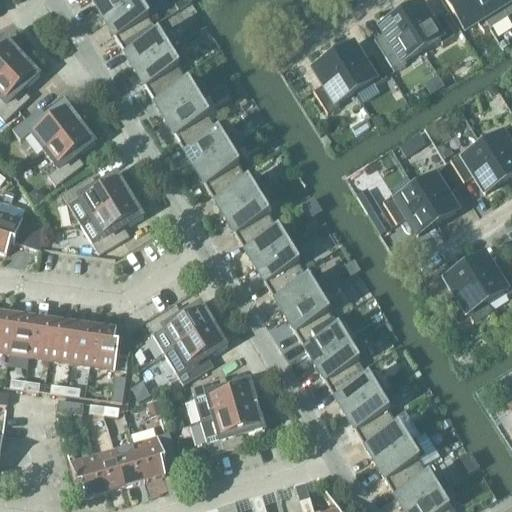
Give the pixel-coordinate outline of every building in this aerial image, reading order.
[(104,25),(138,4),(135,0),(89,0),(104,25)] [(189,0),(170,0),(178,12),(182,10),(192,4),(189,0)] [(484,35),(490,31),(470,0),(443,0),(464,33),(478,25),(484,35)] [(470,0),(490,31),(508,20),(495,0),(470,0)] [(511,0),(495,0),(508,20),(511,17),(511,0)] [(104,25),(119,49),(153,29),(138,4),(104,25)] [(421,53),(420,53),(421,55),(439,43),(442,47),(454,40),(440,18),(430,24),(419,7),(417,8),(418,9),(402,20),(401,20),(421,53)] [(175,16),(164,22),(169,30),(180,24),(175,16)] [(401,20),(402,20),(401,18),(381,31),(391,47),(380,54),(394,76),(406,68),(403,64),(420,53),(421,53),(401,20)] [(158,37),(153,29),(119,49),(134,74),(175,49),(165,33),(158,37)] [(0,81),(21,61),(16,56),(18,55),(5,42),(0,46),(0,81)] [(506,43),(500,47),(503,51),(509,48),(506,43)] [(185,65),(175,49),(134,74),(149,98),(183,78),(178,69),(185,65)] [(354,95),(353,95),(354,96),(372,85),(375,89),(387,82),(373,60),(363,66),(352,49),(350,50),(351,51),(335,62),(334,62),(354,95)] [(354,95),(334,62),(335,62),(334,60),(314,73),(324,89),(313,96),(327,118),(339,110),(336,106),(353,95),(354,95)] [(26,67),(21,61),(0,81),(0,120),(5,126),(26,105),(18,97),(28,88),(28,89),(40,78),(27,65),(26,67)] [(188,86),(183,78),(149,98),(164,123),(205,98),(195,82),(188,86)] [(494,87),(487,92),(491,99),(498,94),(494,87)] [(206,99),(205,98),(164,123),(179,148),(213,127),(199,103),(206,99)] [(30,136),(44,154),(78,128),(74,122),(76,121),(65,106),(52,116),(53,117),(43,124),(36,115),(12,133),(20,144),(30,136)] [(366,122),(352,131),(357,139),(371,130),(366,122)] [(218,135),(213,127),(179,148),(194,172),(235,147),(225,131),(218,135)] [(82,133),(78,128),(44,154),(58,172),(48,180),(56,190),(79,172),(72,163),(82,155),(83,156),(95,146),(84,132),(82,133)] [(483,152),(503,184),(502,184),(503,186),(511,180),(511,131),(510,128),(498,136),(501,141),(484,151),(483,152)] [(409,144),(399,150),(406,161),(416,154),(409,144)] [(235,147),(194,172),(209,197),(243,176),(238,167),(245,163),(235,147)] [(441,148),(437,151),(442,159),(451,154),(449,150),(441,148)] [(502,184),(503,184),(483,152),(484,151),(483,150),(465,161),(462,157),(450,164),(464,186),(474,180),(485,197),(487,196),(486,195),(502,184)] [(436,226),(435,226),(436,228),(456,215),(446,199),(456,192),(443,170),(431,178),(434,182),(417,193),(416,194),(436,226)] [(224,221),(265,196),(255,180),(248,185),(243,176),(209,197),(224,221)] [(62,198),(80,228),(128,199),(124,194),(126,192),(117,177),(103,185),(104,186),(93,192),(87,183),(62,198)] [(419,237),(435,226),(436,226),(416,194),(417,193),(416,192),(397,203),(395,199),(383,206),(396,229),(407,222),(418,239),(419,238),(419,237)] [(34,194),(29,197),(35,207),(45,200),(42,195),(34,194)] [(7,195),(5,204),(12,206),(14,197),(7,195)] [(265,196),(224,221),(239,246),(273,225),(259,201),(266,197),(265,196)] [(132,205),(128,199),(80,228),(99,259),(124,244),(118,234),(129,227),(130,228),(143,220),(134,204),(132,205)] [(391,231),(378,210),(367,217),(380,238),(391,231)] [(39,255),(44,230),(22,222),(22,223),(0,215),(0,256),(6,259),(11,245),(39,255)] [(254,270),(295,245),(288,249),(273,225),(239,246),(254,270)] [(315,225),(306,231),(309,237),(319,231),(315,225)] [(295,245),(254,270),(269,295),(303,274),(298,266),(305,262),(295,245)] [(483,262),(466,272),(465,273),(486,306),(504,295),(507,300),(511,296),(511,281),(505,270),(494,277),(483,259),(482,260),(483,262)] [(455,300),(445,306),(459,328),(471,321),(474,326),(492,315),(486,306),(465,273),(466,272),(465,271),(445,283),(455,300)] [(284,319),(325,294),(315,279),(308,283),(303,274),(269,295),(284,319)] [(325,294),(284,319),(299,344),(333,323),(319,300),(326,295),(325,294)] [(177,323),(171,313),(146,328),(153,339),(164,333),(175,352),(212,330),(209,324),(211,322),(201,307),(188,315),(188,316),(177,323)] [(0,356),(9,358),(14,320),(0,318),(0,356)] [(29,361),(35,323),(14,320),(9,358),(29,361)] [(49,364),(55,326),(35,323),(29,361),(49,364)] [(314,368),(355,343),(348,347),(333,323),(299,344),(314,368)] [(69,367),(75,329),(55,326),(49,364),(69,367)] [(89,370),(95,332),(75,329),(69,367),(89,370)] [(212,330),(175,352),(165,359),(183,389),(209,374),(203,364),(213,357),(214,358),(227,350),(218,334),(216,336),(212,330)] [(95,332),(89,370),(115,373),(118,349),(114,348),(116,335),(95,332)] [(329,393),(363,372),(358,364),(365,360),(355,343),(314,368),(329,393)] [(363,372),(329,393),(344,417),(385,393),(375,377),(368,381),(363,372)] [(418,374),(406,381),(409,385),(421,378),(418,374)] [(114,380),(110,405),(122,407),(126,382),(114,380)] [(404,382),(396,386),(400,393),(408,388),(404,382)] [(24,394),(25,385),(11,383),(10,392),(24,394)] [(191,391),(201,425),(255,409),(253,403),(255,402),(250,385),(235,389),(235,390),(223,394),(220,383),(191,391)] [(25,385),(24,394),(39,396),(40,387),(25,385)] [(65,399),(66,391),(51,389),(50,397),(65,399)] [(66,391),(65,399),(79,401),(80,393),(66,391)] [(393,421),(388,413),(395,408),(385,393),(344,417),(359,442),(393,421)] [(0,408),(7,410),(8,398),(0,396),(0,408)] [(158,403),(147,407),(151,421),(163,418),(158,403)] [(58,404),(57,416),(82,420),(83,408),(58,404)] [(103,419),(104,411),(90,409),(89,417),(103,419)] [(201,425),(208,447),(211,460),(240,451),(236,440),(248,436),(249,437),(264,433),(259,415),(257,416),(255,409),(201,425)] [(104,411),(103,419),(118,421),(119,413),(104,411)] [(359,442),(374,467),(408,446),(393,421),(359,442)] [(446,424),(440,427),(444,433),(451,429),(448,423),(446,424)] [(57,437),(54,426),(43,429),(47,440),(57,437)] [(73,433),(64,435),(68,446),(76,444),(73,433)] [(408,446),(374,467),(389,491),(423,470),(440,460),(425,435),(408,446)] [(133,448),(144,485),(165,479),(161,466),(176,461),(169,436),(157,440),(157,441),(133,448)] [(273,440),(242,447),(246,466),(254,464),(255,469),(281,463),(278,448),(275,449),(273,440)] [(114,454),(125,490),(144,485),(133,448),(114,454)] [(94,459),(105,496),(125,490),(114,454),(94,459)] [(193,455),(177,459),(180,471),(196,466),(193,455)] [(94,459),(70,467),(77,490),(81,489),(84,502),(105,496),(94,459)] [(423,470),(389,491),(401,511),(410,511),(445,491),(435,475),(428,479),(423,470)] [(299,505),(309,502),(305,487),(295,490),(299,505)] [(446,492),(445,491),(410,511),(448,511),(439,496),(446,492)] [(253,511),(264,511),(261,500),(251,503),(253,511)] [(312,511),(309,502),(299,505),(301,511),(312,511)]
